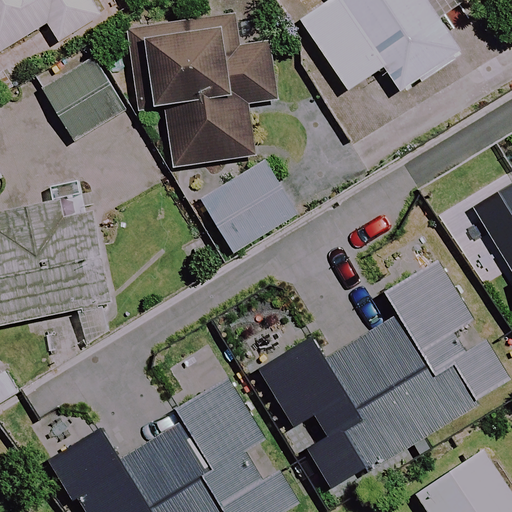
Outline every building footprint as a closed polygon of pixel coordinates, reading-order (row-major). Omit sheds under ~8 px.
[(0,0),(0,55),(50,25),(62,44),(104,18),(92,0),(0,0)] [(338,0),(304,24),(351,92),(386,68),(404,95),(463,55),(425,0),(338,0)] [(229,54),(222,18),(125,38),(141,113),(165,107),(180,174),(257,157),(246,108),(280,101),(268,45),(229,54)] [(128,118),(97,62),(48,89),(78,145),(128,118)] [(511,207),(511,139),(473,163),(503,213),(511,207)] [(298,218),(267,165),(205,202),(236,255),(298,218)] [(65,226),(61,206),(0,218),(4,237),(0,237),(0,328),(118,304),(100,219),(65,226)] [(458,292),(428,246),(382,276),(412,322),(458,292)] [(223,299),(141,347),(187,425),(163,439),(182,471),(166,481),(185,511),(236,511),(337,453),(287,370),(271,379),(223,299)] [(0,407),(21,395),(5,368),(0,371),(0,407)] [(94,511),(168,460),(129,405),(47,463),(81,511),(94,511)] [(511,511),(511,492),(487,455),(421,499),(429,511),(511,511)]
